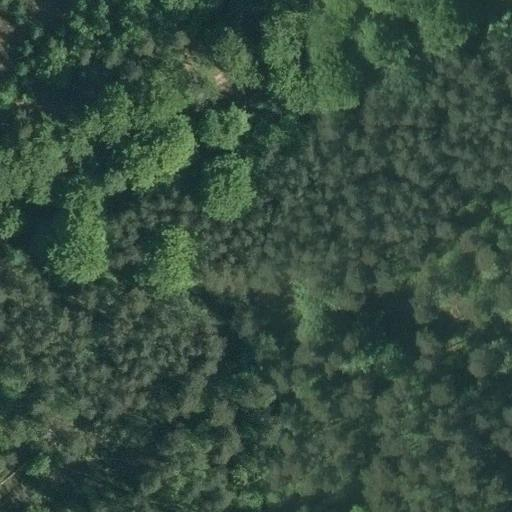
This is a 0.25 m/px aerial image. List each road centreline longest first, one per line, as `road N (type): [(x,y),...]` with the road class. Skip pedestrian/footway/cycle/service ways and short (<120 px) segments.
road 1 (unknown): [(0,240),(227,144),(511,3)]
road 2 (track): [(389,0),(0,188)]
